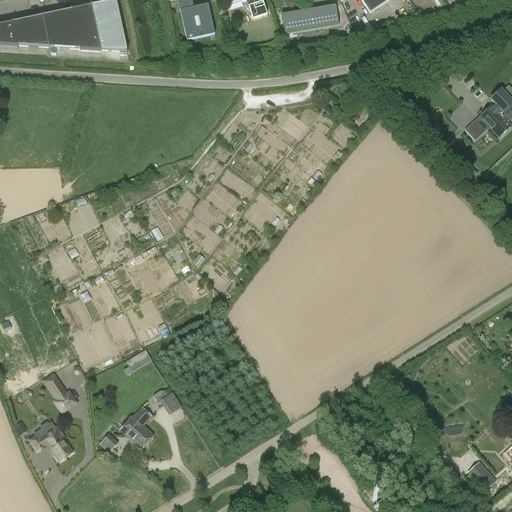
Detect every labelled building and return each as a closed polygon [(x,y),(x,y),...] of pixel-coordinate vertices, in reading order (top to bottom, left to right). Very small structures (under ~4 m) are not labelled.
[(208,6),(193,9),(191,0),(176,0),(179,11),(180,11),(186,42),(214,36),(208,6)] [(259,0),(226,0),(240,0),(241,4),(246,2),(246,4),(247,4),(252,20),(267,16),(262,2),(260,3),(259,0)] [(359,0),(369,15),(391,0),(359,0)] [(435,0),(436,0),(434,2),(438,7),(440,6),(444,10),(448,7),(443,0),(435,0)] [(41,18),(48,49),(48,50),(49,50),(49,49),(79,51),(79,52),(80,52),(80,51),(100,52),(100,53),(101,53),(91,6),(90,6),(90,7),(86,8),(86,7),(76,9),(76,10),(72,11),(71,10),(71,11),(42,17),(42,16),(41,17),(41,18)] [(293,39),(292,35),(338,27),(335,7),(281,16),(284,37),(285,37),(286,40),(293,39)] [(48,49),(41,18),(13,24),(13,23),(12,23),(12,24),(0,26),(0,46),(17,47),(17,48),(18,48),(18,47),(48,49)] [(474,142),(489,129),(495,136),(498,139),(511,127),(500,116),(503,113),(511,104),(511,103),(511,102),(511,91),(508,87),(502,93),(501,91),(491,101),(496,106),(493,108),(492,107),(465,132),(474,142)] [(367,120),(370,121),(370,119),(368,118),(372,109),(365,106),(358,121),(365,124),(367,120)] [(441,158),(444,155),(448,152),(442,145),(438,148),(435,151),(441,158)] [(204,261),(199,256),(193,264),(198,268),(204,261)] [(197,311),(166,327),(171,337),(197,324),(195,321),(199,318),(200,319),(213,312),(207,301),(204,302),(203,300),(199,303),(201,307),(196,309),(197,311)] [(52,403),(61,417),(78,405),(69,391),(63,396),(52,380),(46,384),(56,401),(52,403)] [(159,403),(169,417),(182,409),(172,394),(171,395),(168,390),(164,392),(168,398),(159,403)] [(141,409),(132,419),(132,418),(119,432),(141,451),(153,437),(143,428),(152,418),(141,409)] [(63,441),(65,440),(57,428),(55,429),(51,424),(49,425),(47,424),(40,429),(41,430),(35,435),(36,437),(29,442),(37,453),(44,449),(43,448),(47,445),(59,463),(72,454),(63,441)] [(118,444),(109,435),(99,446),(103,450),(100,453),(106,457),(109,455),(113,459),(117,454),(113,450),(118,444)] [(483,469),(472,479),(467,474),(464,476),(472,486),(476,483),(484,493),(495,484),(483,469)] [(381,501),(373,508),(376,511),(377,511),(385,506),(381,501)]
